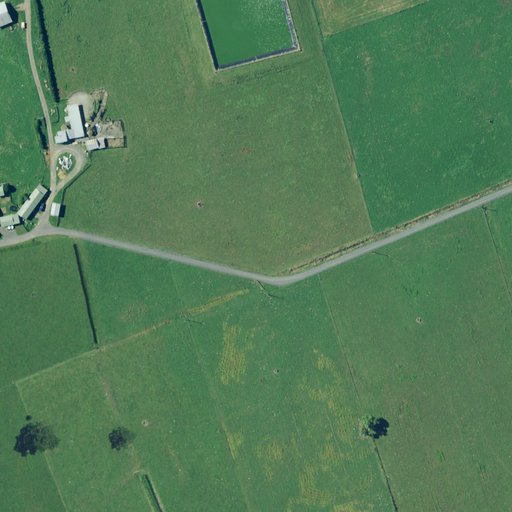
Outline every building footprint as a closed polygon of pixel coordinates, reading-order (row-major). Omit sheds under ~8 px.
[(0,27),(12,23),(4,3),(0,4),(0,27)] [(83,137),(77,105),(67,107),(69,117),(64,118),(65,122),(70,121),(72,130),(59,132),(60,137),(56,137),(57,144),(68,142),(68,140),(83,137)] [(105,148),(104,139),(85,141),(87,151),(105,148)] [(47,191),(39,185),(18,214),(26,220),(47,191)] [(61,205),(52,204),(50,216),(59,217),(61,205)] [(20,224),(18,215),(0,218),(0,220),(2,228),(20,224)]
